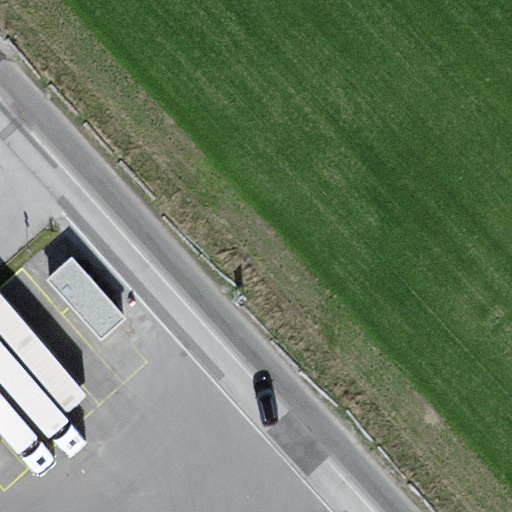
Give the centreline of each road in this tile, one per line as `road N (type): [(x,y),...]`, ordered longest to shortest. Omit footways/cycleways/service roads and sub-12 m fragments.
road 1 (track): [(48,0),(510,511)]
road 2 (unclassified): [(0,109),(365,511)]
